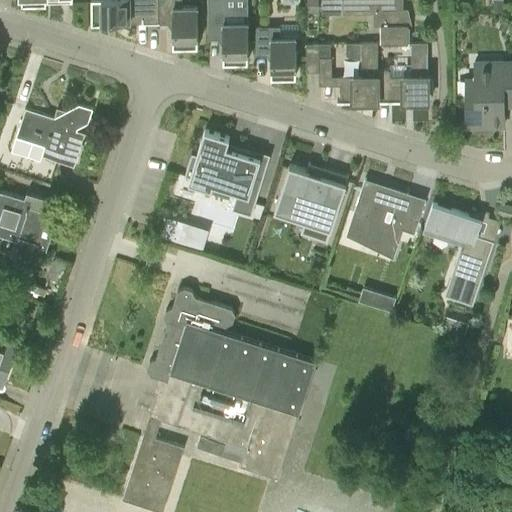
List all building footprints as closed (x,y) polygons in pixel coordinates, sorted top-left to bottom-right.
[(157,0),(91,0),(92,19),(130,19),(130,17),(142,17),(142,22),(158,22),(157,0)] [(181,0),(157,0),(158,22),(173,22),(173,44),(197,43),(197,6),(181,6),(181,0)] [(207,0),(207,10),(208,38),(223,38),(223,59),(248,59),(247,21),(247,3),(224,3),(224,0),(207,0)] [(306,0),(307,10),(318,10),(317,0),(306,0)] [(402,0),(321,0),(321,12),(341,12),(373,12),(373,24),(380,24),(380,42),(407,41),(407,23),(406,23),(406,10),(402,10),(402,0)] [(501,0),(493,0),(494,12),(502,12),(501,0)] [(503,17),(498,26),(505,31),(510,21),(503,17)] [(280,25),(256,25),(256,53),(271,52),(271,74),(296,74),(295,36),(280,36),(280,25)] [(377,41),(361,41),(361,59),(361,75),(339,75),(339,84),(339,99),(337,99),(337,101),(362,100),(376,100),(377,100),(377,68),(377,41)] [(346,53),(361,59),(361,41),(346,41),(346,53)] [(389,68),(377,68),(377,100),(412,100),(427,99),(427,91),(431,91),(431,92),(433,92),(433,76),(431,76),(427,76),(427,41),(411,41),(411,75),(389,75),(389,68)] [(319,42),(306,42),(306,70),(318,70),(319,55),(319,42)] [(319,55),(318,70),(318,84),(331,84),(331,75),(331,55),(330,55),(319,55)] [(473,93),(465,93),(466,121),(504,120),(503,107),(511,106),(511,58),(473,59),(473,76),(473,93)] [(16,135),(11,150),(39,160),(42,153),(60,159),(73,164),(74,164),(85,131),(77,129),(77,127),(88,121),(93,107),(79,102),(54,115),(25,106),(16,135)] [(191,151),(184,174),(190,176),(188,181),(211,188),(213,183),(254,196),(249,213),(251,214),(270,153),(268,153),(266,158),(227,146),(230,136),(204,128),(197,153),(191,151)] [(289,163),(274,209),(276,210),(276,208),(330,226),(326,239),(327,240),(349,174),(324,166),(321,173),(306,168),(289,163)] [(354,209),(347,230),(397,246),(403,228),(414,231),(419,217),(402,212),(403,209),(408,193),(388,187),(388,189),(363,181),(359,196),(354,209)] [(0,233),(15,239),(10,253),(29,259),(32,251),(44,255),(54,225),(48,223),(52,211),(46,210),(50,198),(26,191),(25,196),(0,188),(0,233)] [(426,221),(423,230),(460,243),(444,294),(451,296),(473,303),(482,275),(494,239),(488,237),(476,233),(482,217),(469,213),(432,201),(426,221)] [(497,209),(497,211),(511,215),(511,209),(511,204),(503,202),(500,201),(497,209)] [(161,235),(170,237),(203,248),(209,228),(167,215),(162,233),(161,235)] [(323,257),(314,254),(311,262),(320,265),(323,257)] [(54,257),(47,276),(57,279),(63,260),(54,257)] [(141,436),(122,497),(162,510),(183,445),(155,436),(161,418),(201,430),(209,433),(226,438),(245,444),(245,449),(240,464),(277,476),(316,359),(314,358),(292,351),(224,329),(226,323),(234,320),(236,312),(231,305),(230,305),(204,298),(194,295),(191,288),(184,286),(180,288),(177,289),(172,305),(166,308),(163,316),(166,322),(155,357),(149,360),(146,368),(150,374),(157,376),(153,390),(156,391),(149,414),(142,432),(142,433),(141,436)] [(379,291),(375,304),(391,309),(395,296),(379,291)] [(445,316),(442,325),(455,329),(458,320),(445,316)] [(0,382),(2,383),(8,364),(4,363),(10,343),(0,339),(0,382)] [(201,434),(197,445),(201,446),(221,453),(222,453),(226,443),(224,442),(226,438),(209,433),(208,436),(205,435),(205,436),(201,434)]
